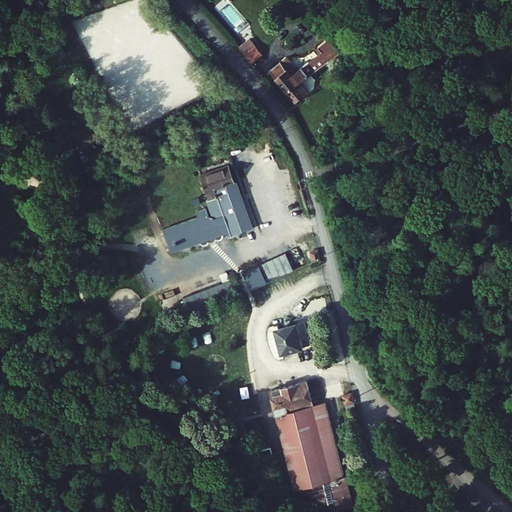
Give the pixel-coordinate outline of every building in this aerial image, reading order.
[(283,61),(272,72),(300,102),(317,86),(317,77),(313,73),(334,52),(322,40),(313,48),(316,53),(298,69),(293,64),(289,67),(283,61)] [(258,49),(247,59),(254,66),(265,57),(258,49)] [(287,58),(283,61),(289,67),(293,64),(287,58)] [(217,113),(220,123),(230,119),(227,110),(217,113)] [(286,160),(291,180),(299,178),(294,158),(286,160)] [(203,169),(206,177),(230,170),(245,224),(231,228),(233,235),(254,227),(247,205),(243,206),(235,179),(239,178),(241,178),(237,165),(227,167),(225,163),(203,169)] [(199,239),(209,236),(215,234),(226,230),(231,228),(245,224),(230,170),(206,177),(211,194),(208,194),(214,214),(206,216),(203,211),(183,217),(190,242),(199,239)] [(235,179),(243,206),(247,205),(239,178),(235,179)] [(170,248),(190,242),(183,217),(162,223),(170,248)] [(225,235),(226,230),(215,234),(215,236),(217,238),(221,238),(223,237),(225,235)] [(244,258),(250,273),(290,258),(284,243),(244,258)] [(236,288),(230,273),(184,292),(190,307),(236,288)] [(276,329),(281,354),(305,349),(300,324),(276,329)] [(305,382),(267,390),(291,489),(299,487),(301,491),(321,506),(329,504),(331,511),(347,508),(341,479),(339,479),(338,474),(326,477),(310,407),(305,382)] [(192,411),(195,427),(229,420),(225,403),(192,411)] [(310,407),(326,477),(338,474),(322,404),(310,407)]
